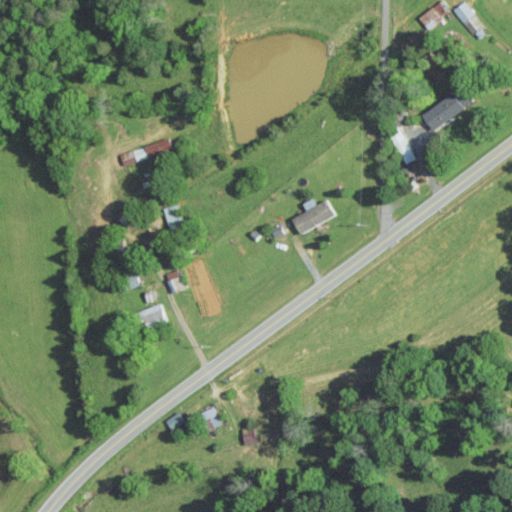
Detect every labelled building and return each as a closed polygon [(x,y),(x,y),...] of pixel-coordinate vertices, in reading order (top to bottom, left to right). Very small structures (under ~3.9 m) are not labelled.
[(453,10),(474,36),(485,27),(464,0),(453,10)] [(419,16),(428,28),(447,14),(438,2),(419,16)] [(424,114),(435,129),(475,99),(464,85),(424,114)] [(395,133),(406,162),(416,159),(410,144),(408,145),(402,131),(395,133)] [(120,152),(124,165),(173,150),(169,137),(120,152)] [(294,217),(301,233),(337,215),(328,199),(318,204),(315,197),(304,202),(308,210),(294,217)] [(170,229),(184,225),(178,203),(164,207),(170,229)] [(174,293),(187,287),(179,268),(166,274),(174,293)] [(146,326),(166,322),(162,304),(142,308),(146,326)] [(222,424),(214,406),(200,412),(207,430),(222,424)] [(186,421),(182,411),(166,418),(171,428),(186,421)] [(241,428),(245,444),(257,442),(254,425),(241,428)]
